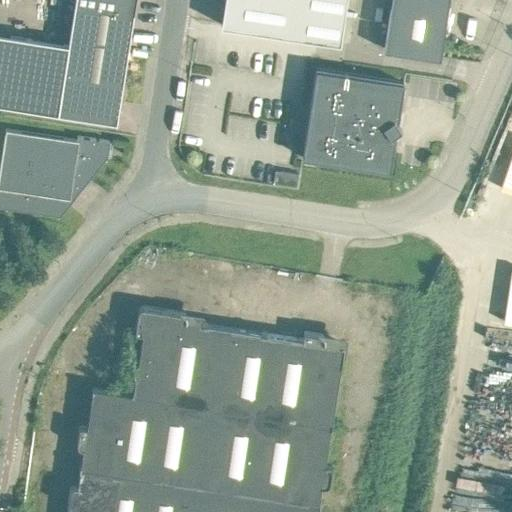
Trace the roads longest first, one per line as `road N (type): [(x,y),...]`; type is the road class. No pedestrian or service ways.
road 1 (unclassified): [(152,198),(208,198),(364,224),(400,218),(427,204),(452,175),(511,34)]
road 2 (unclassified): [(7,366),(24,329),(113,223),(152,198)]
road 3 (unclassified): [(176,0),(152,198)]
